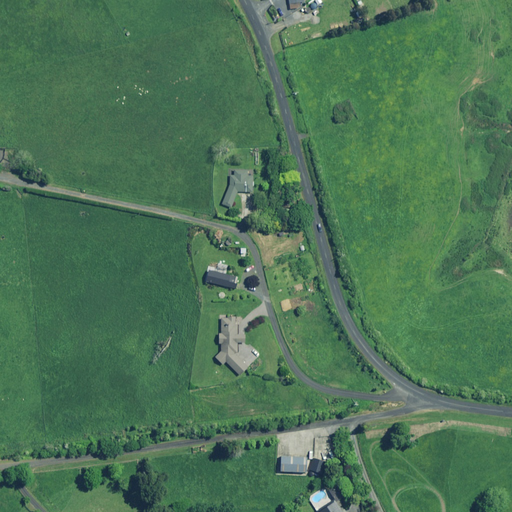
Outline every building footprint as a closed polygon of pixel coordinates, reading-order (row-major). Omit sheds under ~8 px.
[(253,193),(254,171),(235,170),(234,176),(230,175),(229,191),(253,193)] [(236,196),(227,192),(222,204),(231,208),(236,196)] [(223,276),(213,274),(210,291),(220,293),(223,276)] [(236,322),(236,319),(237,317),(224,316),(224,318),(222,318),(221,334),(219,334),(219,344),(221,344),(221,351),(215,357),(223,365),(226,362),(239,375),(248,367),(235,353),(237,352),(238,343),(245,343),(245,335),(238,334),(238,322),(236,322)] [(306,458),(281,457),(281,471),(305,472),(306,458)] [(326,462),(314,459),(310,470),(322,473),(326,462)] [(338,485),(331,489),(337,501),(345,497),(338,485)] [(342,511),(334,500),(318,511),(319,511),(342,511)]
